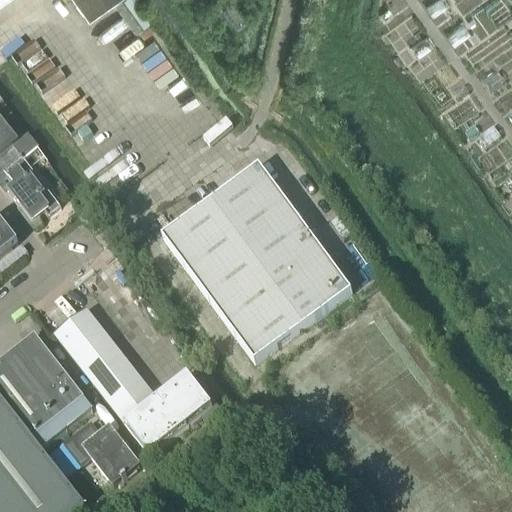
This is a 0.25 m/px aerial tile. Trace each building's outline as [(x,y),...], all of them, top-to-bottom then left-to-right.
[(118,0),(73,0),(89,21),(118,0)] [(446,0),(437,0),(427,8),(434,17),(450,6),(446,0)] [(232,6),(223,13),(237,31),(246,23),(232,6)] [(463,25),(447,37),(454,46),(471,35),(463,25)] [(386,26),(380,31),(383,36),(390,31),(386,26)] [(426,37),(412,48),(419,58),(434,47),(426,37)] [(497,75),(482,85),(490,95),(504,85),(497,75)] [(463,87),(453,94),(457,101),(467,94),(463,87)] [(0,161),(15,149),(0,130),(0,260),(18,246),(0,223),(0,161)] [(494,130),(478,141),(485,151),(501,140),(494,130)] [(24,164),(39,152),(28,138),(15,149),(0,161),(0,183),(37,231),(42,227),(37,222),(45,215),(48,220),(60,210),(24,164)] [(304,333),(349,299),(352,297),(260,171),(212,206),(304,333)] [(256,368),(304,333),(212,206),(163,242),(256,368)] [(87,316),(55,340),(124,429),(156,405),(87,316)] [(92,414),(84,404),(35,341),(0,368),(0,401),(33,444),(41,455),(92,414)] [(157,404),(156,405),(124,429),(149,462),(212,413),(188,381),(157,405),(157,404)] [(41,455),(33,444),(0,401),(0,511),(85,511),(41,455)] [(98,442),(88,429),(62,449),(79,472),(91,463),(112,491),(138,471),(109,434),(98,442)]
